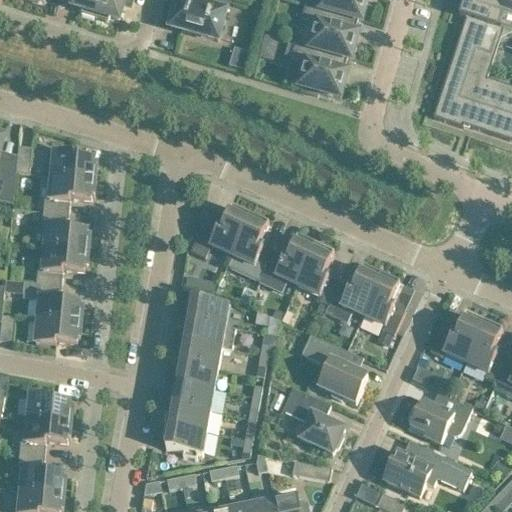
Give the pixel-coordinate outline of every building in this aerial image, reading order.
[(95,21),(101,0),(76,0),(73,10),(83,12),(82,17),(95,21)] [(101,0),(95,21),(109,25),(110,20),(120,23),(124,8),(132,10),(134,0),(101,0)] [(179,2),(170,31),(218,44),(226,15),(215,11),(217,0),(191,0),(191,5),(179,2)] [(324,0),(321,12),(320,13),(358,24),(362,25),(369,0),(324,0)] [(511,0),(465,0),(459,19),(466,22),(434,122),(464,132),(464,129),(511,144),(511,0)] [(355,36),(358,24),(320,13),(321,12),(306,8),(302,23),(308,25),(312,32),(315,33),(310,51),(310,52),(348,62),(352,63),(359,37),(355,36)] [(265,39),(263,48),(276,52),(279,43),(265,39)] [(344,75),(348,62),(310,52),(310,51),(295,46),(291,62),(298,63),(302,71),(304,71),(299,90),(303,91),(302,95),(317,100),(319,96),(341,102),(348,76),(344,75)] [(0,204),(14,209),(15,194),(4,191),(12,166),(0,162),(0,157),(5,141),(0,139),(0,204)] [(19,151),(17,177),(30,178),(33,152),(19,151)] [(55,156),(53,181),(96,185),(98,169),(96,169),(96,164),(75,162),(75,158),(55,156)] [(95,201),(96,185),(53,181),(50,204),(45,203),(44,216),(69,218),(71,204),(92,206),(93,201),(95,201)] [(232,261),(252,217),(242,212),(240,215),(233,211),(227,224),(210,216),(191,256),(206,263),(211,251),(232,261)] [(68,233),(69,218),(44,216),(43,229),(48,229),(46,252),(89,257),(91,240),(89,240),(89,235),(68,233)] [(260,250),(270,228),(262,225),(263,222),(252,217),(232,261),(228,271),(261,285),(274,256),(260,250)] [(298,290),(318,247),(307,242),(306,245),(298,241),(288,263),(274,256),(261,285),(283,296),(288,286),(298,290)] [(325,280),(335,258),(327,255),(328,252),(318,247),(298,290),(319,300),(317,305),(328,310),(339,286),(325,280)] [(88,273),(89,257),(46,252),(43,275),(38,275),(37,288),(62,290),(64,275),(85,277),(86,272),(88,273)] [(363,320),(383,277),(373,272),(371,275),(364,271),(354,293),(339,286),(328,310),(326,315),(348,325),(353,315),(363,320)] [(391,310),(401,288),(393,285),(394,282),(383,277),(363,320),(385,330),(382,335),(395,340),(406,316),(391,310)] [(188,280),(185,293),(198,296),(201,283),(188,280)] [(61,305),(62,290),(37,288),(24,286),(23,300),(41,302),(39,324),(82,328),(84,312),(82,312),(82,307),(61,305)] [(243,306),(250,309),(254,299),(250,297),(246,298),(243,306)] [(191,318),(190,325),(226,331),(230,309),(190,302),(187,317),(191,318)] [(466,368),(486,324),(475,319),(474,322),(466,318),(457,340),(442,333),(431,357),(443,363),(445,358),(466,368)] [(3,320),(0,346),(13,348),(16,322),(3,320)] [(270,321),(267,328),(280,334),(281,326),(270,321)] [(81,344),(82,328),(39,324),(36,348),(57,350),(57,347),(78,349),(79,344),(81,344)] [(503,335),(496,332),(497,329),(486,324),(466,368),(487,377),(485,382),(497,387),(508,363),(494,357),(503,335)] [(236,333),(226,331),(190,325),(188,332),(184,331),(182,345),(223,353),(232,354),(236,333)] [(311,340),(302,359),(328,371),(324,378),(331,381),(325,394),(333,398),(332,401),(342,405),(343,403),(356,409),(364,393),(362,393),(368,380),(347,371),(353,359),(311,340)] [(219,374),(223,353),(182,345),(179,360),(183,361),(182,367),(219,374)] [(276,350),(271,349),(263,348),(261,359),(268,361),(269,359),(275,360),(276,350)] [(266,373),(268,361),(261,359),(258,371),(266,373)] [(511,399),(511,365),(508,363),(497,387),(495,392),(511,399)] [(215,395),(219,374),(182,367),(181,374),(177,374),(174,388),(215,395)] [(426,391),(431,379),(418,373),(412,385),(426,391)] [(211,416),(215,395),(174,388),(172,402),(175,403),(174,410),(211,416)] [(255,390),(253,402),(261,403),(263,392),(255,390)] [(293,393),(283,416),(304,426),(302,430),(306,432),(301,444),(334,459),(336,454),(339,453),(344,441),(343,438),(345,433),(325,424),(331,410),(293,393)] [(413,414),(410,420),(411,424),(413,425),(411,431),(426,438),(424,441),(442,449),(447,438),(455,441),(459,441),(462,438),(474,413),(439,398),(434,409),(424,405),(423,408),(421,407),(419,413),(417,412),(413,414)] [(31,399),(28,424),(72,428),(74,412),(72,412),(72,407),(51,405),(51,401),(31,399)] [(259,415),(261,403),(253,402),(251,414),(259,415)] [(208,438),(211,416),(174,410),(173,417),(169,416),(167,430),(208,438)] [(71,444),(72,428),(28,424),(26,447),(21,446),(20,459),(45,461),(47,446),(68,448),(69,444),(71,444)] [(204,460),(208,438),(167,430),(164,445),(168,445),(166,453),(185,456),(184,461),(198,464),(199,459),(204,460)] [(247,433),(245,444),(253,446),(255,434),(247,433)] [(251,458),(253,446),(245,444),(243,456),(251,458)] [(473,475),(420,451),(415,464),(398,457),(395,465),(390,466),(387,473),(389,477),(385,486),(420,502),(426,488),(434,491),(438,484),(464,496),(473,475)] [(44,476),(45,461),(20,459),(18,471),(24,472),(21,495),(65,499),(67,483),(65,483),(65,478),(44,476)] [(259,460),(257,468),(259,478),(269,476),(265,461),(259,460)] [(511,473),(504,466),(495,476),(503,484),(511,474),(511,473)] [(295,467),(293,480),(330,487),(333,474),(295,467)] [(238,470),(224,473),(226,483),(240,480),(238,470)] [(226,483),(224,473),(210,476),(212,486),(226,483)] [(195,479),(181,481),(183,492),(197,489),(195,479)] [(183,492),(181,481),(168,484),(170,494),(183,492)] [(147,488),(145,500),(163,496),(160,486),(147,488)] [(511,495),(511,490),(509,487),(501,496),(506,502),(511,495)] [(64,511),(65,499),(21,495),(19,511),(64,511)] [(383,498),(377,510),(381,511),(405,511),(406,509),(383,498)] [(297,500),(274,505),(275,511),(307,511),(306,508),(299,510),(297,500)]
